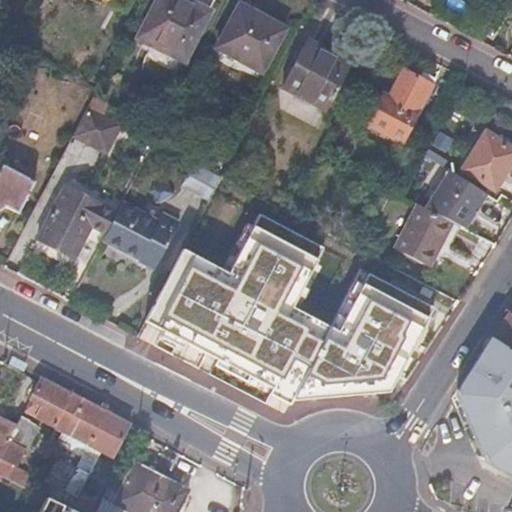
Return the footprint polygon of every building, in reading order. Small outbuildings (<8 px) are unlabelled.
[(210,12),(187,0),(161,0),(142,38),(186,60),(210,12)] [(284,27),(240,5),(217,47),(262,70),(284,27)] [(349,62),(306,40),(283,86),(326,108),(349,62)] [(388,95),(367,84),(352,114),(402,140),(433,83),(403,67),(388,95)] [(122,124),(88,106),(73,137),(107,154),(122,124)] [(511,146),(511,139),(481,124),(460,164),(494,181),(511,146)] [(251,160),(234,151),(221,175),(238,185),(251,160)] [(221,175),(194,162),(182,187),(208,200),(212,193),(221,175)] [(37,183),(1,165),(0,167),(0,211),(3,210),(6,206),(21,214),(37,183)] [(238,185),(221,175),(212,193),(233,204),(235,199),(246,205),(253,192),(238,185)] [(116,215),(65,189),(42,234),(77,252),(92,225),(107,233),(116,215)] [(107,233),(103,240),(155,267),(178,223),(161,214),(157,222),(121,204),(116,215),(107,233)] [(453,222),(417,204),(394,248),(429,266),(453,222)] [(200,209),(131,341),(280,407),(289,403),(299,397),(327,388),(360,388),(395,399),(457,300),(200,209)] [(491,337),(456,391),(485,460),(501,469),(511,474),(511,350),(509,349),(491,337)] [(39,381),(29,399),(40,404),(34,416),(54,426),(57,419),(68,398),(72,391),(41,375),(39,381)] [(68,398),(57,419),(67,424),(63,432),(88,444),(105,409),(81,396),(78,403),(68,398)] [(129,422),(105,409),(88,444),(77,466),(88,472),(99,449),(112,456),(127,427),(129,422)] [(0,472),(24,485),(30,473),(15,465),(24,447),(9,439),(17,423),(0,415),(0,472)] [(175,511),(189,488),(135,462),(107,511),(175,511)]
